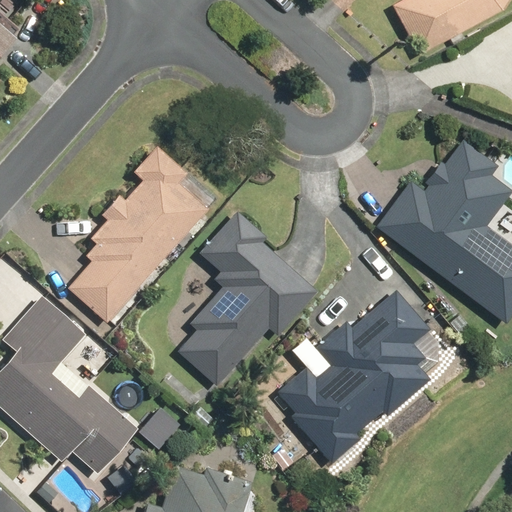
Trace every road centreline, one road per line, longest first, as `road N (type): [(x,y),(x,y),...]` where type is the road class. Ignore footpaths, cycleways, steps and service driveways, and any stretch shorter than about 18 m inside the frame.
road 1 (residential): [(262,0),(319,47),(350,86),(340,125),(315,132),(283,120),(159,6)]
road 2 (residential): [(0,193),(159,6)]
